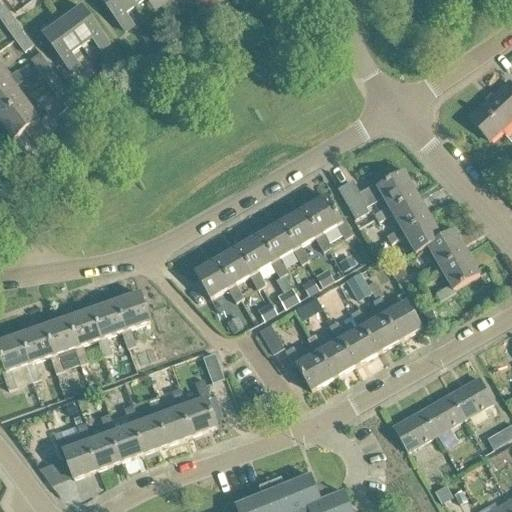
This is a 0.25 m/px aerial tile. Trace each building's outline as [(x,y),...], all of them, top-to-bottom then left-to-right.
[(127,18),(137,10),(130,0),(100,0),(126,35),(135,28),(127,18)] [(156,13),(164,7),(158,0),(130,0),(137,10),(148,2),(156,13)] [(222,9),(215,0),(202,0),(195,6),(206,21),(222,9)] [(0,21),(6,30),(16,23),(3,6),(0,8),(0,21)] [(61,19),(83,50),(94,42),(102,52),(110,46),(83,9),(72,18),(69,13),(61,19)] [(73,57),(83,50),(61,19),(52,25),(55,30),(45,37),(72,74),(81,68),(73,57)] [(16,43),(25,36),(16,23),(6,30),(16,43)] [(25,36),(16,43),(25,56),(35,49),(25,36)] [(133,63),(116,75),(126,88),(143,76),(137,68),(133,63)] [(46,84),(56,77),(47,65),(37,72),(46,84)] [(0,87),(9,81),(0,68),(0,87)] [(0,119),(24,102),(16,91),(24,84),(17,75),(9,81),(0,87),(0,119)] [(46,87),(38,75),(30,81),(38,93),(46,87)] [(56,77),(46,84),(56,97),(65,90),(56,77)] [(511,88),(510,86),(470,122),(490,144),(511,124),(511,88)] [(91,87),(79,95),(88,109),(100,100),(91,87)] [(24,102),(0,119),(0,122),(15,142),(46,119),(40,110),(34,115),(24,102)] [(73,140),(94,127),(80,106),(59,120),(73,140)] [(389,211),(416,196),(405,176),(378,191),(376,188),(358,198),(351,186),(339,193),(357,224),(369,217),(366,212),(384,202),(389,211)] [(404,235),(430,220),(416,196),(389,211),(374,220),(379,228),(394,219),(402,232),(404,235)] [(320,239),(323,237),(337,229),(346,244),(354,239),(345,224),(342,225),(327,200),(305,213),(320,239)] [(331,252),(323,237),(320,239),(305,213),(283,225),(298,252),(301,250),(315,242),(324,256),(331,252)] [(443,242),(443,241),(430,220),(404,235),(402,232),(387,241),(392,249),(407,240),(417,257),(430,250),(443,242)] [(310,264),(301,250),(298,252),(283,225),(261,238),(277,264),(280,262),(293,254),(302,269),(310,264)] [(443,272),(468,257),(455,234),(443,241),(443,242),(430,250),(439,266),(425,274),(430,283),(445,275),(443,272)] [(288,277),(280,262),(277,264),(261,238),(239,251),(255,277),(258,275),(272,267),(280,281),(288,277)] [(266,289),(258,275),(255,277),(239,251),(218,263),(233,290),(236,288),(250,280),(258,294),(266,289)] [(443,272),(445,275),(452,288),(438,296),(443,304),(459,295),(457,293),(481,279),(468,257),(443,272)] [(244,302),(236,288),(233,290),(218,263),(196,276),(211,302),(228,292),(237,307),(244,302)] [(376,272),(355,282),(365,302),(386,292),(376,272)] [(292,293),(278,300),(286,314),(300,307),(292,293)] [(127,334),(123,336),(128,353),(137,350),(131,333),(151,326),(141,297),(116,305),(127,334)] [(384,319),(400,346),(423,332),(408,305),(389,316),(381,302),(373,306),(376,310),(381,321),(384,319)] [(107,341),(123,336),(127,334),(116,305),(93,314),(103,343),(99,344),(105,361),(113,358),(107,341)] [(264,327),(276,320),(269,308),(257,315),(264,327)] [(378,358),(400,346),(384,319),(381,321),(376,310),(362,318),(360,314),(351,319),(360,333),(363,331),(378,358)] [(84,349),(99,344),(103,343),(93,314),(69,322),(79,351),(75,353),(81,370),(90,367),(84,349)] [(425,318),(430,328),(438,323),(433,314),(425,318)] [(60,358),(75,353),(79,351),(69,322),(45,330),(55,360),(51,361),(57,378),(66,374),(60,358)] [(363,331),(360,333),(346,341),(338,327),(330,331),(338,346),(341,344),(356,370),(378,358),(363,331)] [(36,366),(51,361),(55,360),(45,330),(20,339),(30,368),(27,369),(33,386),(42,383),(36,366)] [(274,359),(285,352),(272,330),(260,336),(274,359)] [(27,369),(30,368),(20,339),(0,345),(0,356),(6,375),(3,377),(9,395),(17,392),(11,375),(27,369)] [(341,344),(338,346),(324,354),(316,339),(308,344),(316,358),(319,357),(334,383),(356,370),(341,344)] [(319,357),(316,358),(302,366),(294,352),(286,356),(294,372),(298,370),(312,395),(334,383),(319,357)] [(213,388),(225,384),(216,358),(204,363),(213,388)] [(451,399),(465,424),(493,407),(479,383),(451,399)] [(183,411),(193,440),(218,431),(215,423),(223,420),(215,399),(211,401),(204,384),(196,387),(202,404),(187,409),(183,411)] [(187,409),(181,392),(172,396),(178,413),(163,418),(159,419),(170,449),(193,440),(183,411),(187,409)] [(437,439),(465,424),(451,399),(423,415),(437,439)] [(146,457),(170,449),(159,419),(163,418),(157,402),(148,405),(154,421),(139,427),(135,428),(146,457)] [(125,414),(131,430),(116,435),(112,437),(122,466),(146,457),(135,428),(139,427),(134,410),(125,414)] [(409,456),(437,439),(423,415),(395,431),(394,431),(395,432),(408,455),(409,456)] [(116,435),(110,421),(110,419),(101,422),(107,438),(92,444),(88,445),(99,474),(122,466),(112,437),(116,435)] [(88,445),(92,444),(86,428),(77,431),(83,447),(64,454),(74,483),(99,474),(88,445)] [(507,448),(511,445),(511,429),(501,436),(507,448)] [(321,504),(319,497),(312,479),(236,509),(237,511),(352,511),(345,494),(321,504)] [(462,495),(454,499),(460,509),(468,505),(462,495)]
